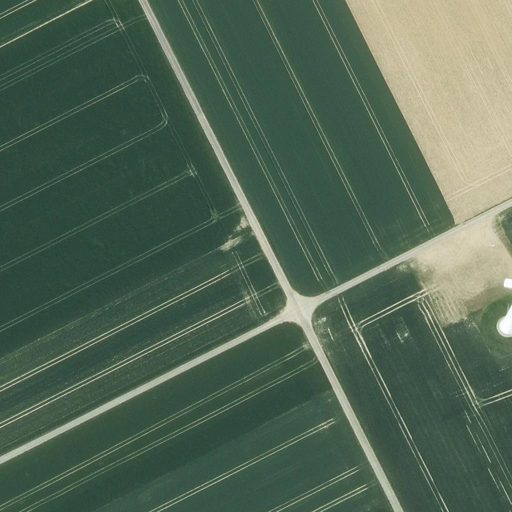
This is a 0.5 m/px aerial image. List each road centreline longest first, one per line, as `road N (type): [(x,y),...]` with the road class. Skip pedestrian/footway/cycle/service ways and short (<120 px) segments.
road 1 (track): [(511,213),(0,475)]
road 2 (track): [(147,0),(403,511)]
